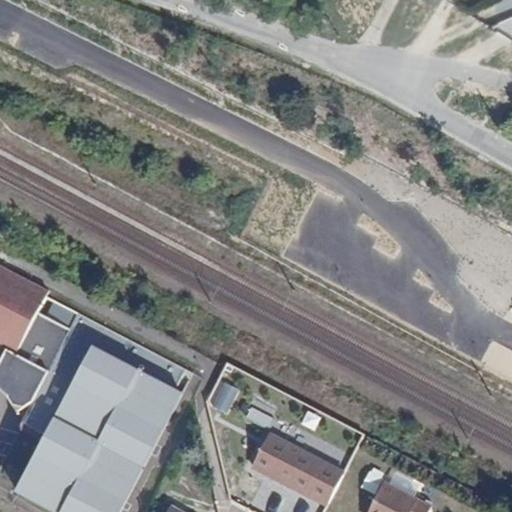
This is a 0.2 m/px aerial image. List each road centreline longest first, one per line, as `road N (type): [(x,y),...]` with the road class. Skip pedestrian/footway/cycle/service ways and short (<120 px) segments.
road 1 (track): [(232,511),(201,373),(164,341),(0,253)]
road 2 (residential): [(359,73),(170,0)]
road 3 (residential): [(511,152),(359,73)]
road 4 (residential): [(359,73),(445,68),(511,84)]
